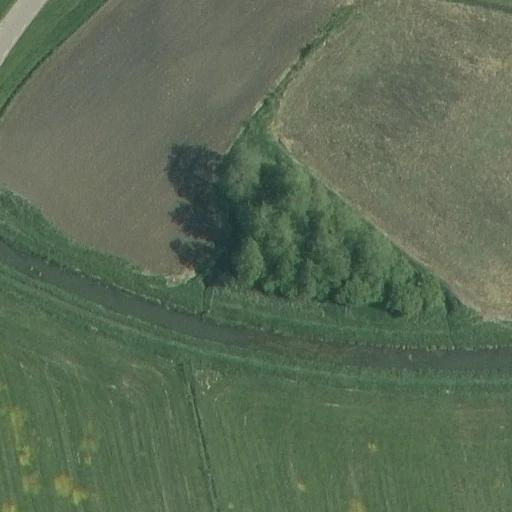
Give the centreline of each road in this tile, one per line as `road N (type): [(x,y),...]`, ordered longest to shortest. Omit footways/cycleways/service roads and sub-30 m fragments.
road 1 (track): [(0,220),(136,279),(278,325),(342,334),(511,327)]
road 2 (track): [(511,374),(333,386),(256,372),(163,345),(0,280)]
